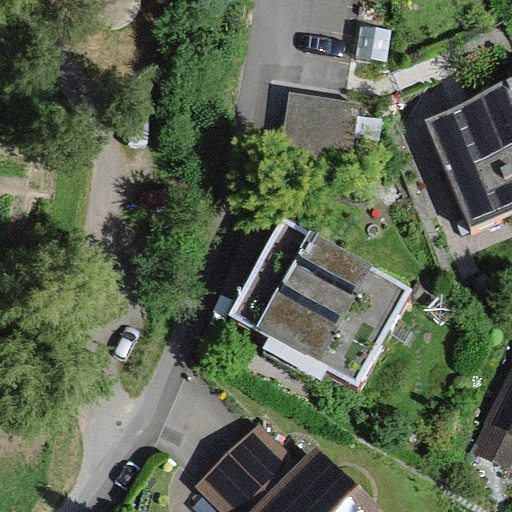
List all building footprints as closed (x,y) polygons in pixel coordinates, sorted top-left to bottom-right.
[(349,173),(357,108),(296,100),(288,165),(349,173)] [(511,102),(449,130),(493,231),(511,222),(511,102)] [(432,301),(303,233),(253,328),(381,396),(432,301)] [(511,417),(493,459),(511,467),(511,417)] [(383,511),(330,456),(317,469),(278,429),(212,491),(231,511),(383,511)]
